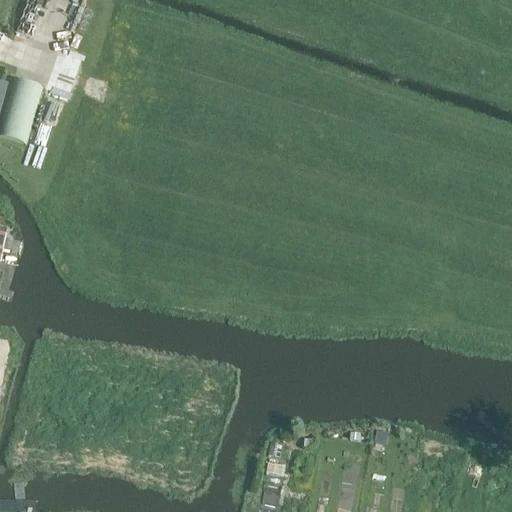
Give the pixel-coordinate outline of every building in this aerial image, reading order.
[(24,10),(17,33),(26,36),(33,13),(24,10)] [(35,14),(27,37),(36,40),(43,17),(35,14)] [(0,134),(0,137),(26,144),(42,87),(15,80),(0,134)] [(350,434),(349,442),(360,443),(360,436),(350,434)] [(284,479),(285,469),(268,466),(266,477),(284,479)]
